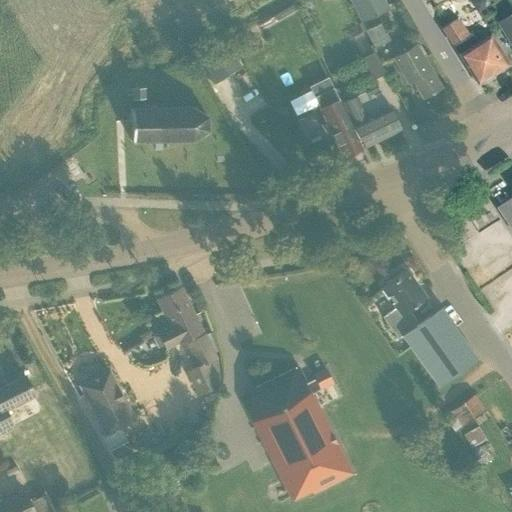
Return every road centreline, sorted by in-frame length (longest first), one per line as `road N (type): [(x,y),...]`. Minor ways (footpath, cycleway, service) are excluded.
road 1 (primary): [(137,253),(222,234),(390,177)]
road 2 (tertiary): [(390,177),(439,272),(511,376)]
road 3 (residential): [(137,253),(124,217),(0,217)]
road 4 (residential): [(493,139),(410,0)]
road 5 (primary): [(0,276),(137,253)]
